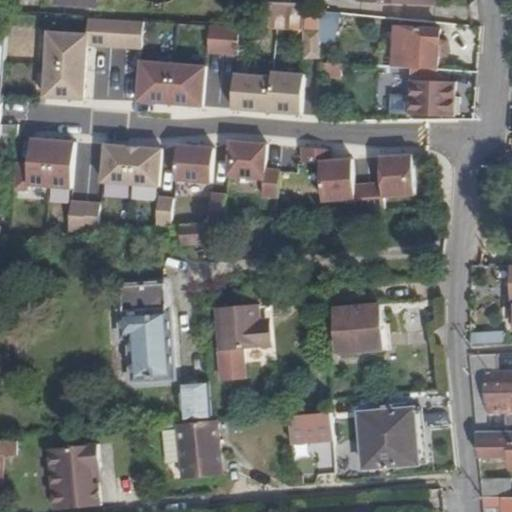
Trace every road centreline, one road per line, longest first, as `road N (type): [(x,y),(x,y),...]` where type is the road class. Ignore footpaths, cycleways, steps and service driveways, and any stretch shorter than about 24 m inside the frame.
road 1 (residential): [(498,0),(501,34),(462,230),(472,511)]
road 2 (unknown): [(471,504),(114,511)]
